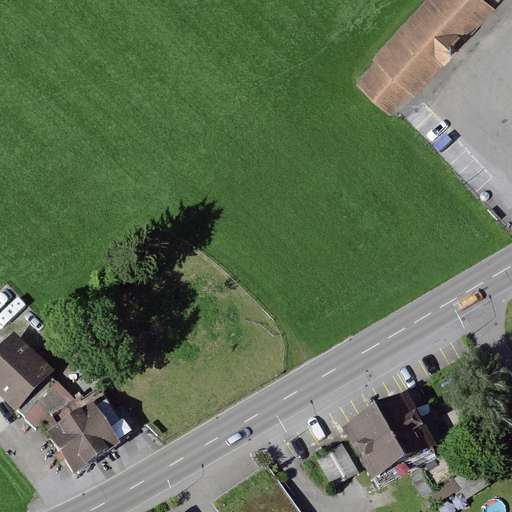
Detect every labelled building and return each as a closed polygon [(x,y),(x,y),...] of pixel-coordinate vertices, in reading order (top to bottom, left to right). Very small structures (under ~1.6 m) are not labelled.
[(433,0),(361,79),(395,110),(494,0),(433,0)] [(49,378),(10,339),(0,349),(0,407),(10,417),(13,414),(34,434),(65,402),(45,382),(49,378)] [(438,449),(409,397),(347,432),(376,484),(438,449)] [(90,406),(37,440),(64,482),(118,447),(90,406)] [(345,445),(319,459),(334,488),(360,475),(345,445)] [(415,472),(425,503),(473,487),(463,456),(415,472)] [(297,511),(266,467),(213,504),(218,511),(297,511)]
